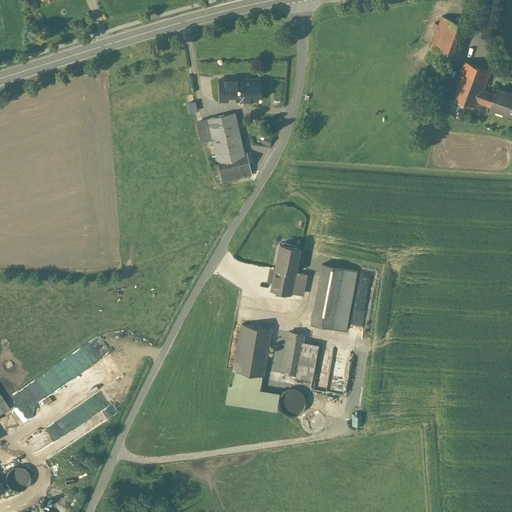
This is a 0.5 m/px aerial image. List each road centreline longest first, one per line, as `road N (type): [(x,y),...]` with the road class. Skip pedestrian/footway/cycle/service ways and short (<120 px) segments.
road 1 (unclassified): [(297,0),(301,56),(290,120),(145,379),(84,511)]
road 2 (secondary): [(276,0),(0,78)]
